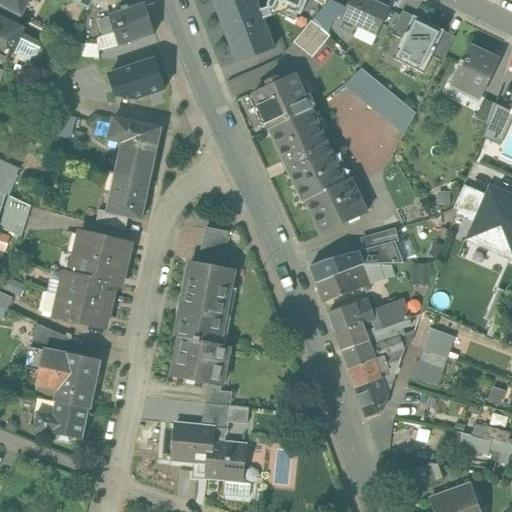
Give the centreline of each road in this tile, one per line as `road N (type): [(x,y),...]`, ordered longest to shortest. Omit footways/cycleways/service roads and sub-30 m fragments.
road 1 (tertiary): [(239,162),(308,316),(379,511)]
road 2 (unclassified): [(239,162),(190,184),(159,229),(114,484)]
road 3 (tertiary): [(176,0),(239,162)]
road 4 (unclassified): [(114,484),(0,436)]
